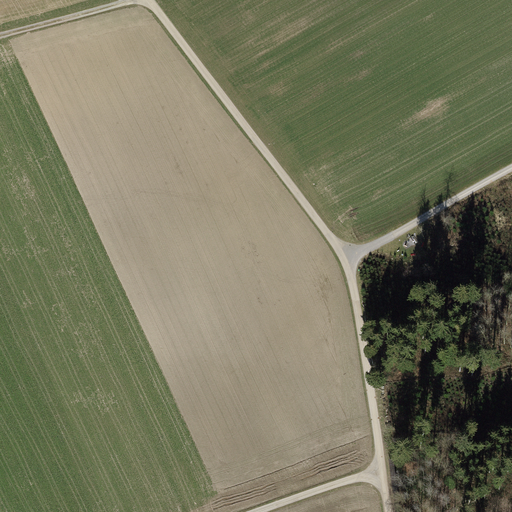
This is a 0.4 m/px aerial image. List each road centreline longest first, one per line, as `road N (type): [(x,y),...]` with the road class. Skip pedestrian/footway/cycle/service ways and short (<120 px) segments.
road 1 (track): [(348,259),(151,0)]
road 2 (track): [(388,511),(348,259)]
road 3 (track): [(511,168),(348,259)]
road 4 (track): [(0,35),(137,0)]
road 5 (track): [(256,511),(382,471)]
